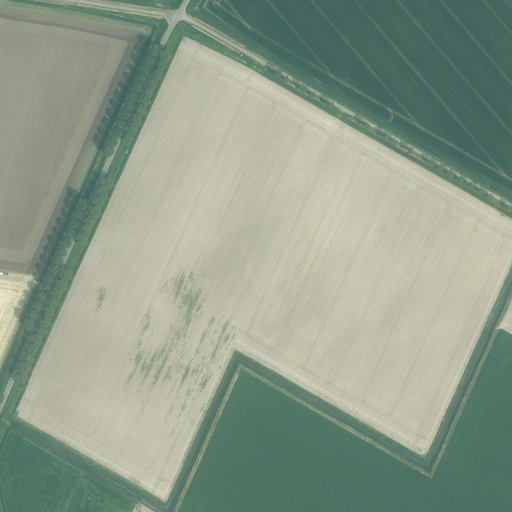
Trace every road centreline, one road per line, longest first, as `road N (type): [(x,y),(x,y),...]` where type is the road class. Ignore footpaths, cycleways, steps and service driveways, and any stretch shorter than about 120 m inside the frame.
road 1 (tertiary): [(0,406),(177,16)]
road 2 (unclassified): [(511,205),(177,16)]
